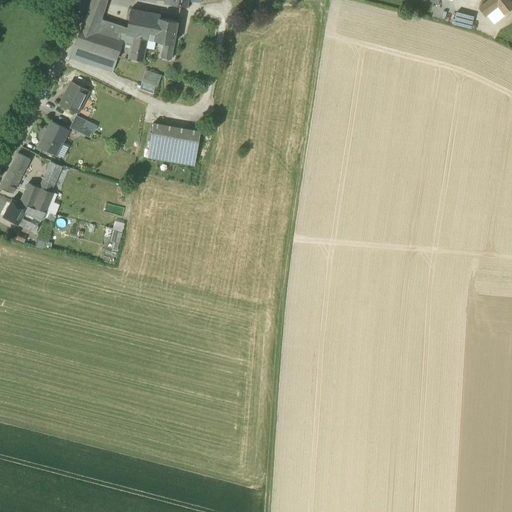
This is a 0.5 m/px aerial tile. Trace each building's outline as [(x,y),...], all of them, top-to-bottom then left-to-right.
[(101,19),(106,3),(95,0),(92,0),(81,28),(97,33),(101,19)] [(489,0),(480,8),(486,16),(488,14),(498,6),(504,14),(511,7),(511,3),(509,0),(489,0)] [(506,15),(504,14),(498,6),(488,14),(495,24),(506,15)] [(127,28),(126,34),(126,35),(134,36),(133,44),(130,59),(143,62),(147,40),(155,41),(159,18),(160,18),(161,15),(131,9),(127,28)] [(456,13),(453,25),(471,29),(474,17),(456,13)] [(164,43),(174,45),(178,22),(160,18),(159,18),(155,41),(164,43)] [(127,28),(101,19),(97,33),(113,38),(114,34),(120,35),(121,33),(126,34),(127,28)] [(124,41),(113,38),(97,33),(81,28),(74,45),(117,60),(121,48),(123,42),(124,41)] [(123,42),(133,44),(134,36),(126,35),(126,34),(121,33),(120,35),(114,34),(113,38),(124,41),(123,42)] [(123,42),(121,48),(129,50),(128,59),(130,59),(133,44),(123,42)] [(161,58),(171,61),(174,45),(164,43),(161,58)] [(113,71),(117,60),(74,45),(70,56),(113,71)] [(142,82),(158,87),(161,77),(145,71),(142,82)] [(60,105),(77,114),(88,91),(71,83),(60,105)] [(76,116),(73,122),(83,127),(86,121),(76,116)] [(86,121),(83,127),(87,129),(94,132),(97,127),(86,121)] [(39,148),(55,156),(56,155),(63,142),(68,131),(52,122),(39,148)] [(87,129),(83,127),(73,122),(69,129),(84,136),(87,129)] [(148,157),(195,165),(201,132),(154,124),(148,157)] [(70,146),(63,142),(56,155),(64,158),(70,146)] [(18,153),(10,169),(22,176),(31,160),(18,153)] [(42,182),(53,187),(53,186),(54,184),(62,166),(50,161),(49,164),(42,182)] [(12,193),(22,176),(10,169),(0,188),(12,193)] [(53,187),(42,182),(40,187),(51,192),(53,187)] [(46,212),(53,195),(54,193),(51,192),(40,187),(29,183),(28,184),(21,203),(27,205),(46,212)] [(53,195),(46,212),(56,215),(60,204),(54,202),(57,194),(54,193),(53,195)] [(18,224),(22,218),(23,214),(25,211),(27,207),(26,207),(20,204),(13,199),(12,200),(5,213),(4,217),(18,224)] [(27,205),(26,207),(27,207),(25,211),(41,221),(43,217),(46,212),(27,205)] [(56,215),(46,212),(43,217),(53,221),(56,215)] [(18,224),(34,233),(35,232),(38,226),(25,220),(22,218),(18,224)] [(118,231),(122,232),(125,223),(114,221),(112,229),(114,230),(118,231)] [(35,247),(45,250),(45,249),(47,242),(48,239),(49,236),(39,233),(37,239),(37,240),(35,247)] [(26,238),(16,235),(15,239),(24,243),(26,238)]
